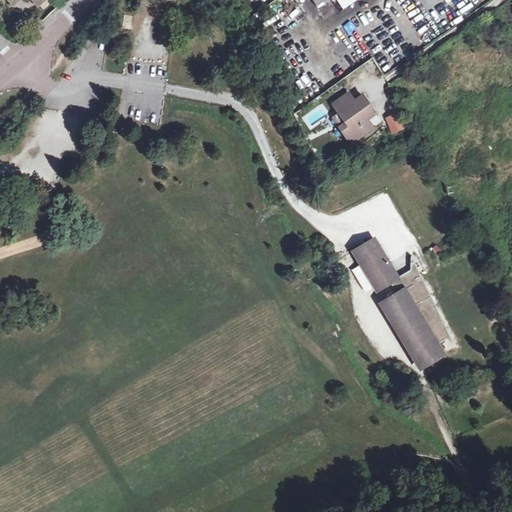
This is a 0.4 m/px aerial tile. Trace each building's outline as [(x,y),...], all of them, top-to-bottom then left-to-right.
[(10,0),(13,3),(15,0),(35,0),(45,10),(53,2),(51,0),(10,0)] [(330,0),(312,0),(318,9),(330,0)] [(334,106),(339,113),(342,112),(349,121),(340,127),(352,144),(367,133),(363,127),(369,122),(378,115),(364,97),(355,103),(350,95),(334,106)] [(342,112),(339,113),(333,117),(340,127),(349,121),(342,112)] [(397,113),(384,118),(391,135),(403,130),(397,113)] [(363,127),(367,133),(374,128),(369,122),(363,127)] [(398,296),(385,303),(424,367),(445,355),(439,344),(446,340),(454,344),(412,258),(411,270),(398,277),(375,239),(353,252),(379,293),(392,285),(398,296)] [(419,370),(424,367),(385,303),(380,306),(419,370)]
